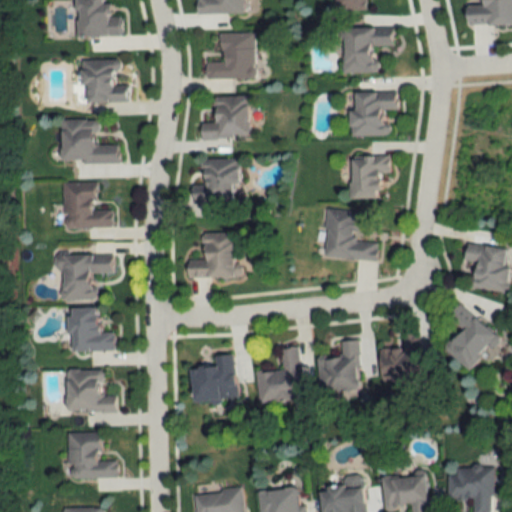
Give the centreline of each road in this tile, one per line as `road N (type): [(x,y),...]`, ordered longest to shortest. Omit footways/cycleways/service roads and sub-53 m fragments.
road 1 (residential): [(155,321),(408,293),(418,272),(442,69),(427,0)]
road 2 (residential): [(159,511),(154,219),(171,86),(159,0)]
